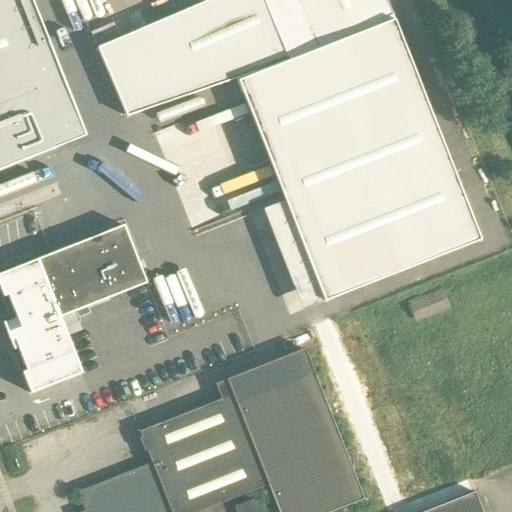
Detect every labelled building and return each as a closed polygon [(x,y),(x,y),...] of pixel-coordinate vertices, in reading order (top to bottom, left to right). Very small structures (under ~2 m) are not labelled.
[(47,44),(29,0),(0,0),(0,170),(54,150),(34,98),(49,92),(32,50),(47,44)] [(485,252),(393,17),(385,0),(212,0),(97,47),(126,118),(236,80),(283,202),(323,302),(327,313),(485,252)] [(3,325),(31,394),(81,373),(57,314),(140,279),(119,229),(0,275),(0,287),(13,320),(3,325)] [(442,288),(411,301),(417,318),(448,305),(442,288)] [(281,511),(332,511),(364,501),(307,342),(214,375),(221,395),(137,425),(150,461),(77,488),(85,508),(75,511),(261,511),(254,491),(234,498),(238,511),(231,511),(226,496),(270,480),(281,511)] [(481,511),(474,493),(426,511),(481,511)]
